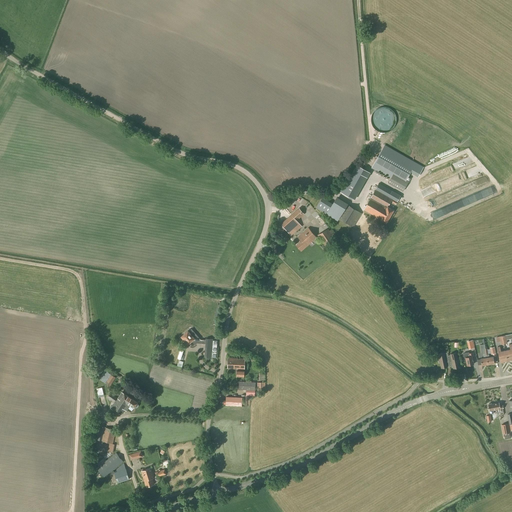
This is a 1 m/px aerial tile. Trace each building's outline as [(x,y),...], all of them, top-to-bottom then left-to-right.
[(418,177),(423,167),(416,163),(384,145),(371,168),(390,179),(388,183),(403,191),(409,181),(406,179),(410,172),(418,177)] [(355,200),(370,173),(357,165),(349,179),(345,177),(338,191),(355,200)] [(395,205),(401,196),(379,183),(363,210),(376,217),(376,218),(380,220),(386,224),(393,211),(388,207),(390,202),(395,205)] [(495,185),(496,189),(493,190),(494,193),(503,190),(501,184),(495,185)] [(483,193),(470,197),(472,201),(484,198),(483,193)] [(322,197),(316,208),(327,214),(337,221),(338,219),(353,227),(362,214),(336,198),(332,204),(322,197)] [(291,236),(302,226),(297,221),(304,214),(299,208),(280,224),(291,236)] [(301,252),(306,247),(316,238),(308,228),(298,237),(301,241),(295,245),(301,252)] [(329,231),(328,229),(317,235),(326,248),(337,241),(333,235),(334,235),(331,230),(329,231)] [(193,337),(188,331),(181,337),(188,344),(192,341),(195,344),(200,339),(196,334),(193,337)] [(506,340),(507,343),(505,335),(499,337),(500,341),(502,340),(504,341),(506,340)] [(502,340),(500,341),(499,337),(496,337),(497,342),(500,342),(500,345),(507,343),(506,340),(504,341),(502,340)] [(216,358),(216,352),(217,341),(213,341),(213,340),(205,339),(204,352),(204,358),(212,358),(216,358)] [(508,361),(505,351),(501,351),(500,347),(497,347),(498,352),(499,359),(500,359),(500,363),(508,361)] [(486,355),(488,364),(494,363),(493,357),(489,357),(489,354),(488,354),(487,348),(484,348),(485,352),(487,351),(487,354),(486,355)] [(469,352),(463,354),(464,358),(465,357),(467,366),(473,364),(472,359),(472,356),(473,356),(472,353),(469,354),(469,352)] [(439,359),(438,359),(439,363),(440,363),(441,368),(447,367),(445,361),(448,360),(449,366),(450,366),(448,357),(447,353),(444,353),(443,353),(438,354),(439,359)] [(451,356),(448,357),(450,366),(452,365),(453,369),(459,367),(458,362),(459,362),(458,358),(457,358),(456,353),(450,354),(451,356)] [(228,358),(227,369),(238,369),(243,370),(244,370),(245,359),(229,358),(228,358)] [(110,387),(116,378),(110,374),(105,383),(110,387)] [(239,381),(238,390),(247,390),(246,396),(255,396),(255,391),(255,382),(239,381)] [(110,393),(107,398),(114,402),(110,408),(121,415),(126,407),(128,408),(130,406),(134,408),(134,407),(136,408),(137,407),(138,407),(138,405),(138,404),(137,403),(138,402),(121,392),(118,397),(110,393)] [(226,396),(225,405),(238,406),(238,398),(238,397),(226,396)] [(499,403),(488,405),(489,411),(490,413),(491,414),(493,414),(494,412),(494,410),(503,409),(502,405),(499,406),(499,403)] [(503,434),(510,433),(508,423),(501,425),(503,434)] [(113,452),(115,444),(113,444),(116,430),(99,426),(95,439),(109,443),(108,451),(113,452)] [(130,453),(132,460),(145,456),(142,449),(130,453)] [(123,462),(116,453),(106,460),(104,457),(96,463),(99,467),(96,468),(104,477),(123,462)] [(117,483),(129,479),(125,466),(117,468),(118,471),(114,472),(115,477),(117,483)] [(146,487),(154,484),(152,478),(154,478),(151,468),(141,471),(146,487)] [(156,477),(158,477),(166,474),(164,469),(155,472),(156,477)]
